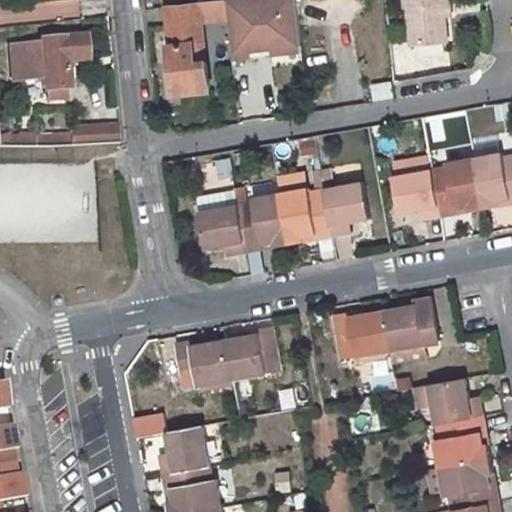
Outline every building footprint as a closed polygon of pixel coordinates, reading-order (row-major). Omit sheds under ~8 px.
[(197,3),(165,6),(175,94),(210,90),(207,61),(203,61),(201,49),(194,50),(193,42),(181,43),(180,37),(188,36),(186,24),(202,22),(217,21),(217,17),(227,16),(226,0),(197,3)] [(298,45),(294,0),(229,0),(226,0),(227,16),(231,52),(232,59),(248,56),(247,51),(271,48),(297,45),(298,45)] [(442,2),(448,1),(448,0),(406,0),(410,44),(445,41),(443,15),(442,2)] [(205,49),(202,22),(186,24),(188,36),(180,37),(181,43),(193,42),(194,50),(201,49),(203,61),(207,61),(205,49)] [(42,78),(43,90),(45,89),(46,101),(66,100),(65,88),(67,88),(64,60),(84,59),(82,36),(39,40),(39,44),(8,47),(11,81),(42,78)] [(297,45),(271,48),(271,54),(298,51),(297,45)] [(389,82),(370,85),(372,100),(391,98),(389,82)] [(117,126),(69,129),(69,133),(47,135),(48,146),(119,142),(117,126)] [(498,207),(497,201),(509,200),(510,205),(511,204),(511,156),(503,158),(502,154),(473,159),(482,210),(498,207)] [(394,177),(429,171),(426,158),(392,164),(394,177)] [(443,168),(431,171),(439,217),(455,215),(453,209),(466,207),(467,213),(482,210),(473,159),(443,163),(443,168)] [(348,221),(367,217),(361,182),(332,188),(329,168),(319,170),(322,190),(330,236),(344,234),(341,222),(348,221)] [(394,177),(391,177),(397,213),(416,209),(422,208),(424,220),(439,217),(431,171),(429,171),(394,177)] [(278,188),(305,185),(303,172),(276,175),(278,188)] [(302,241),(301,236),(313,234),(314,239),(330,236),(322,190),(307,192),(306,188),(278,192),(287,243),(302,241)] [(226,191),(229,206),(238,205),(235,190),(226,191)] [(231,253),(246,250),(238,205),(229,206),(226,191),(197,196),(205,246),(224,244),(229,242),(231,253)] [(252,202),(238,205),(246,250),(261,248),(260,242),(272,241),(273,246),(287,243),(278,192),(252,197),(252,202)] [(453,209),(455,215),(467,213),(466,207),(453,209)] [(348,221),(341,222),(344,234),(350,233),(348,221)] [(249,275),(263,273),(259,252),(245,255),(249,275)] [(416,309),(384,315),(392,355),(424,350),(441,347),(434,302),(416,305),(416,309)] [(351,317),(334,320),(342,364),(392,355),(384,315),(352,321),(351,317)] [(259,338),(227,344),(234,384),(268,378),(266,366),(281,363),(275,330),(259,333),(259,338)] [(494,335),(482,338),(488,362),(499,359),(494,335)] [(192,346),(177,349),(182,381),(196,379),(198,390),(201,389),(232,384),(234,384),(227,344),(193,351),(192,346)] [(424,350),(392,355),(394,368),(426,362),(424,350)] [(268,378),(282,375),(281,363),(266,366),(268,378)] [(463,372),(426,379),(430,399),(433,418),(480,410),(478,394),(467,395),(466,391),(463,372)] [(0,403),(10,402),(5,378),(0,379),(0,403)] [(411,381),(414,401),(430,399),(426,379),(411,381)] [(204,405),(234,400),(232,384),(201,389),(204,405)] [(290,387),(275,391),(280,412),(295,409),(290,387)] [(435,432),(432,434),(437,462),(488,453),(486,439),(481,440),(478,426),(483,425),(480,410),(433,418),(435,432)] [(203,421),(166,427),(170,446),(170,451),(160,453),(163,469),(210,460),(203,421)] [(0,462),(16,459),(12,440),(17,440),(14,422),(0,424),(0,462)] [(441,484),(442,488),(446,488),(449,504),(496,495),(493,479),(488,480),(486,467),(491,466),(488,453),(437,462),(441,484)] [(16,459),(0,462),(0,497),(3,497),(27,493),(24,479),(20,480),(16,459)] [(173,495),(168,497),(170,510),(222,501),(217,473),(213,474),(210,460),(163,469),(165,483),(170,482),(173,495)] [(437,462),(425,464),(429,487),(441,484),(437,462)] [(273,474),(275,492),(289,491),(288,473),(273,474)] [(331,504),(348,510),(355,488),(338,483),(331,504)] [(496,495),(449,504),(450,511),(488,511),(498,510),(496,495)] [(224,511),(222,501),(170,510),(170,511),(224,511)]
